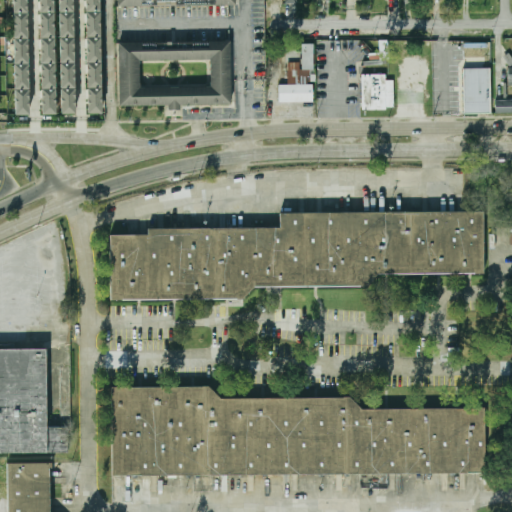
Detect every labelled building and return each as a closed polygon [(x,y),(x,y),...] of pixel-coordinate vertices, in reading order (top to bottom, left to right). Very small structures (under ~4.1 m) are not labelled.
[(12,14),(12,0),(26,0),(26,14),(12,14)] [(39,13),(39,0),(53,0),(53,13),(39,13)] [(58,13),(57,0),(71,0),(72,13),(58,13)] [(85,12),(85,0),(98,0),(99,12),(85,12)] [(85,38),(85,12),(99,12),(99,37),(85,38)] [(40,39),(39,13),(53,13),(53,38),(40,39)] [(58,39),(58,13),(72,13),(72,39),(58,39)] [(12,40),(12,14),(26,14),(26,40),(12,40)] [(85,63),(85,38),(99,37),(99,63),(85,63)] [(40,64),(40,39),(53,38),(54,64),(40,64)] [(58,65),(58,39),(72,39),(72,64),(58,65)] [(13,66),(12,40),(26,40),(27,66),(13,66)] [(116,42),(228,41),(229,103),(117,105),(116,42)] [(299,44),(311,44),(311,68),(313,68),(313,81),(308,81),(308,69),(299,69),(299,44)] [(86,89),(85,63),(99,63),(99,89),(86,89)] [(40,90),(40,64),(54,64),(54,90),(40,90)] [(58,90),(58,65),(72,64),(72,90),(58,90)] [(13,91),(13,66),(27,66),(27,91),(13,91)] [(463,68),(490,68),(490,113),(464,113),(463,68)] [(360,74),(384,74),(384,80),(392,80),(392,106),(384,106),(384,109),(360,109),(360,74)] [(277,84),(311,84),(311,102),(277,102),(277,84)] [(86,114),(86,89),(99,89),(100,114),(86,114)] [(40,115),(40,90),(54,90),(54,115),(40,115)] [(59,116),(58,90),(72,90),(73,116),(59,116)] [(13,117),(13,91),(27,91),(27,117),(13,117)] [(511,100),(495,100),(495,113),(511,113),(511,100)] [(248,298),(112,299),(112,235),(149,235),(149,226),(283,225),(283,213),(489,212),(489,272),(377,273),(372,282),(257,282),(248,298)] [(0,453),(67,453),(67,426),(47,427),(47,349),(0,349),(0,453)] [(488,409),(489,471),(115,476),(113,387),(211,385),(225,398),(352,397),(366,410),(488,409)] [(7,511),(48,511),(47,470),(51,470),(51,464),(7,464),(7,511)]
